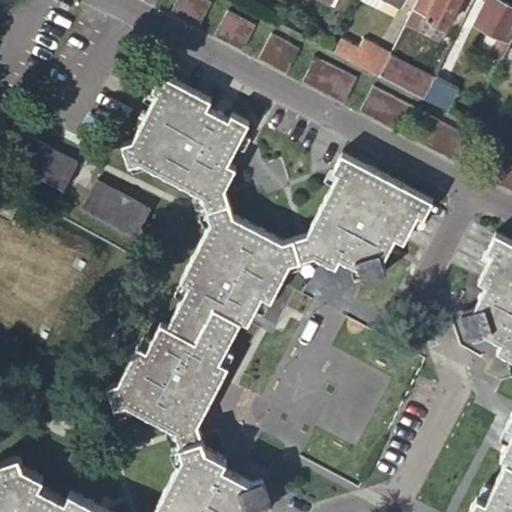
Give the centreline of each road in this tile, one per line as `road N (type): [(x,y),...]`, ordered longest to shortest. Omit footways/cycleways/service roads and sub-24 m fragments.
road 1 (residential): [(111,0),(476,193)]
road 2 (residential): [(476,193),(424,292),(456,381),(399,495),(339,511)]
